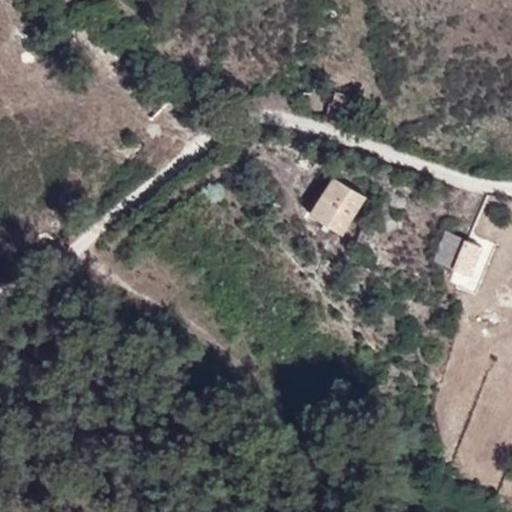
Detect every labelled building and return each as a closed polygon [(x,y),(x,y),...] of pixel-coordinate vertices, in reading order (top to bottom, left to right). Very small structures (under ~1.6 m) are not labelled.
[(334,108),(337,79),(316,77),(313,106),(334,108)] [(322,211),(316,203),(312,189),(312,180),(314,169),(317,162),(293,211),(325,226),(329,218),(326,217),(322,211)] [(329,218),(349,178),(317,162),(314,169),(312,180),(312,189),(316,203),(322,211),(326,217),(329,218)] [(443,253),(457,219),(438,209),(421,241),(443,253)] [(458,260),(475,228),(457,219),(443,253),(458,260)]
